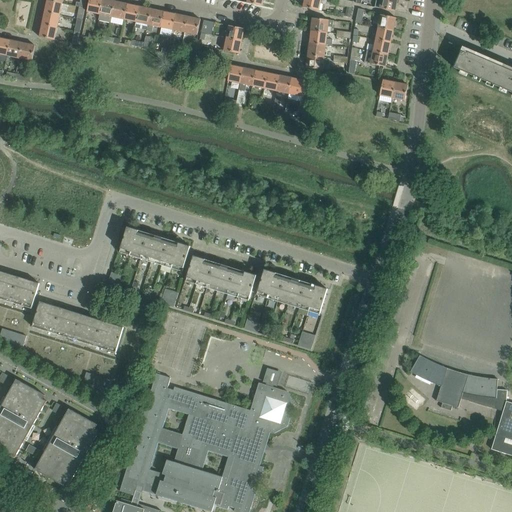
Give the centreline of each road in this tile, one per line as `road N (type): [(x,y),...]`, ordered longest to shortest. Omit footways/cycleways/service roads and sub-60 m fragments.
road 1 (unclassified): [(93,258),(111,199),(124,198),(382,281)]
road 2 (unclassified): [(307,511),(382,281)]
road 3 (unclassified): [(0,358),(111,422),(66,506),(76,511)]
road 4 (residential): [(410,182),(429,22)]
road 5 (residential): [(164,0),(266,21),(282,0)]
